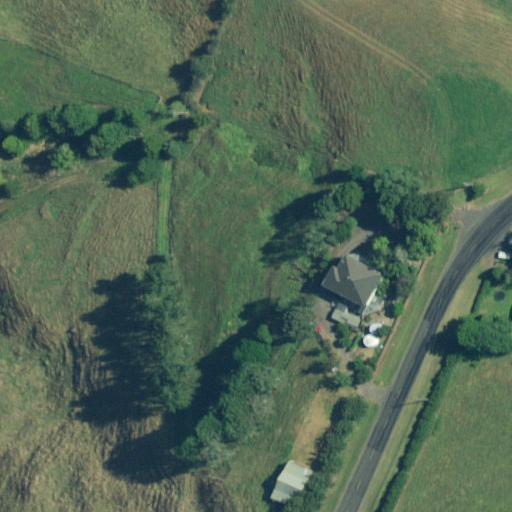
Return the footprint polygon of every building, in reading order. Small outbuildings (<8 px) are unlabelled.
[(347,262),(334,284),(349,293),(345,300),(367,313),(391,274),(358,253),(351,265),(347,262)] [(365,318),(342,307),(337,316),(361,327),(365,318)] [(383,336),(373,333),(370,344),(381,346),(383,336)] [(353,372),(345,357),(335,362),(343,377),(353,372)] [(321,470),(298,460),(281,497),(304,507),(321,470)]
